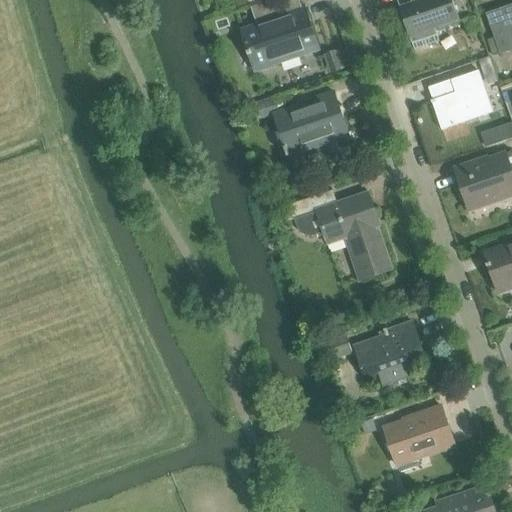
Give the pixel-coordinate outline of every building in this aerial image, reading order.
[(424,0),(425,1),(400,9),(414,51),(439,43),(435,30),(459,22),(451,0),(424,0)] [(511,6),(487,15),(501,56),(511,52),(511,6)] [(274,66),(320,51),(306,7),(265,21),(265,23),(241,32),(255,74),(274,67),(274,66)] [(472,21),(464,23),(469,37),(476,34),(472,21)] [(336,51),(323,56),(330,76),(343,72),(343,71),(353,68),(346,50),(337,53),(336,51)] [(484,74),(494,70),(490,58),(480,62),(484,74)] [(442,132),(494,114),(479,72),(451,82),(451,81),(429,89),(433,101),(432,102),(442,132)] [(502,89),(505,97),(511,94),(511,87),(511,86),(502,89)] [(300,107),(274,116),(288,158),(349,137),(335,94),(300,105),(300,107)] [(276,98),(256,104),(261,119),(270,116),(269,112),(278,109),(278,108),(283,106),(279,96),(276,98)] [(511,124),(497,129),(502,143),(511,139),(511,124)] [(455,170),(460,184),(462,183),(470,207),(493,199),(495,204),(511,198),(511,151),(482,163),(481,161),(455,170)] [(360,282),(392,271),(378,229),(380,228),(369,195),(337,206),(333,192),(282,209),(287,224),(296,221),(299,230),(299,231),(300,232),(301,233),(302,235),(304,236),(306,237),(308,238),(309,238),(312,238),(314,238),(324,235),(328,246),(345,240),(360,282)] [(511,244),(484,254),(497,290),(511,284),(511,244)] [(367,379),(379,375),(383,389),(414,379),(409,365),(425,360),(412,323),(385,332),(387,337),(356,347),(367,379)] [(347,338),(335,342),(340,357),(352,353),(347,338)] [(398,468),(455,448),(441,408),(410,418),(411,421),(385,430),(398,468)] [(361,424),(365,436),(377,432),(373,420),(361,424)] [(494,511),(491,500),(486,502),(482,489),(436,504),(438,509),(427,511),(494,511)]
